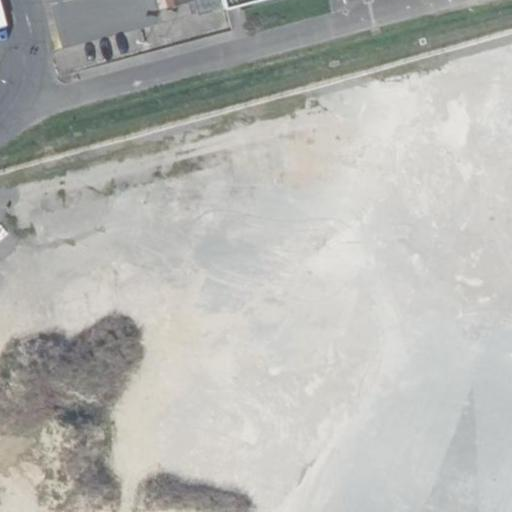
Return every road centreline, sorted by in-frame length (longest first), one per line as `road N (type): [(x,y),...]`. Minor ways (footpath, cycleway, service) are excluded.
road 1 (unknown): [(93,213),(210,181),(286,179),(327,192),(360,212),(511,354)]
road 2 (unclassified): [(0,118),(23,74),(9,0)]
